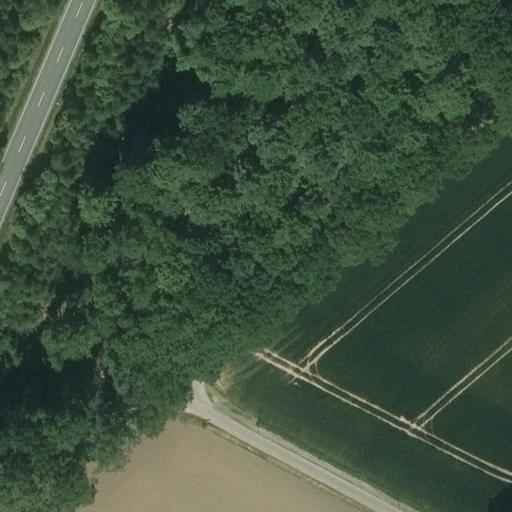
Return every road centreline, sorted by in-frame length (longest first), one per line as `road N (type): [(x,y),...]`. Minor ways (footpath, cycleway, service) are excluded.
road 1 (unclassified): [(172,377),(511,94)]
road 2 (unclassified): [(401,511),(172,377)]
road 3 (secondary): [(0,196),(83,0)]
road 4 (unclassified): [(23,511),(172,377)]
